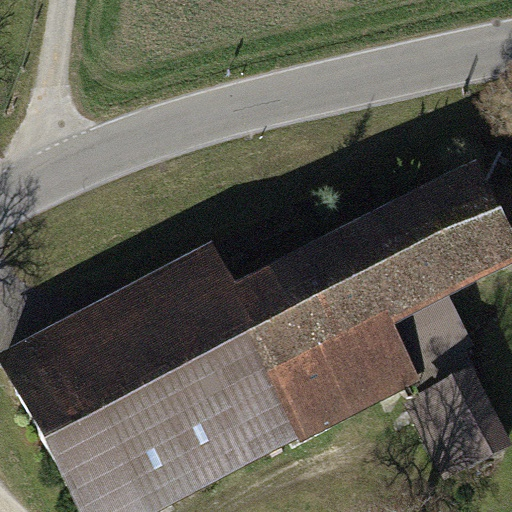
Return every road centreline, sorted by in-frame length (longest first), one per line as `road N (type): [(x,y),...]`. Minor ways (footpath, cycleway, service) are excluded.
road 1 (tertiary): [(511,46),(277,96),(136,138),(0,209)]
road 2 (track): [(38,186),(59,0)]
